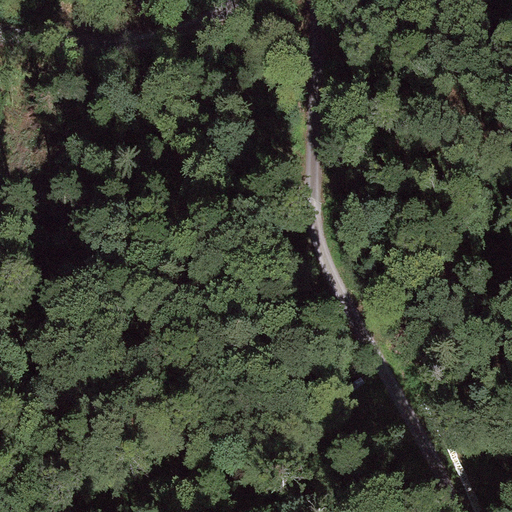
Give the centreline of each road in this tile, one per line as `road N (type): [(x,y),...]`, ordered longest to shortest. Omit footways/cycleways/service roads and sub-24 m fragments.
road 1 (track): [(314,0),(315,190),(334,276),(445,479),(455,511)]
road 2 (track): [(0,26),(69,40),(132,36),(240,0)]
